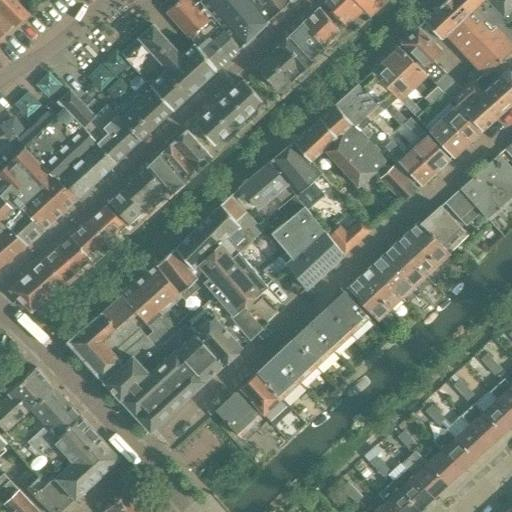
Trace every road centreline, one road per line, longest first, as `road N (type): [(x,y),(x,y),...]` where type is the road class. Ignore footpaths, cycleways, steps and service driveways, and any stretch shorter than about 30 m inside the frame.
road 1 (residential): [(144,459),(511,122)]
road 2 (residential): [(0,286),(218,79)]
road 3 (residential): [(144,459),(0,308)]
road 4 (residential): [(0,79),(103,0)]
